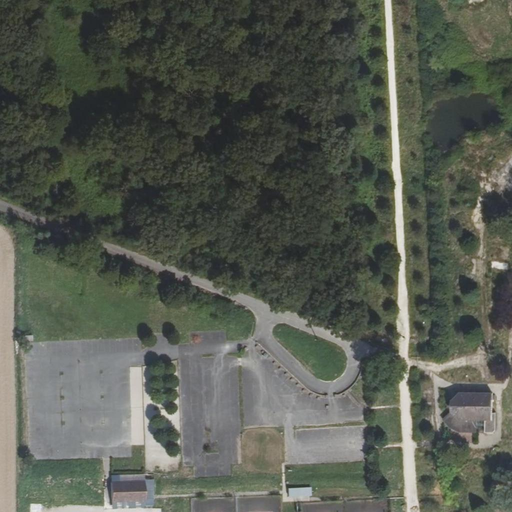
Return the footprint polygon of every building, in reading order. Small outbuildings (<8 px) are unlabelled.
[(464,141),(475,151),(480,144),(470,135),(464,141)] [(506,190),(507,202),(511,202),(511,153),(505,153),(506,172),(491,172),(492,190),(506,190)] [(492,246),(491,262),(498,262),(499,247),(492,246)] [(470,259),(454,259),(454,269),(470,270),(470,259)] [(454,278),(470,278),(470,271),(455,270),(454,278)] [(151,434),(151,367),(129,367),(129,381),(123,381),(123,407),(126,407),(126,416),(119,416),(119,424),(109,424),(108,445),(143,445),(143,434),(151,434)] [(289,391),(292,385),(283,381),(280,387),(289,391)] [(444,417),(462,434),(482,433),(482,425),(492,425),(492,432),(503,431),(504,425),(502,409),(494,410),(493,390),(454,391),(454,402),(450,406),(452,409),(444,417)] [(110,482),(111,507),(153,505),(153,481),(110,482)] [(299,489),(288,489),(288,497),(300,497),(299,489)] [(310,489),(299,489),(300,497),(310,497),(310,489)]
